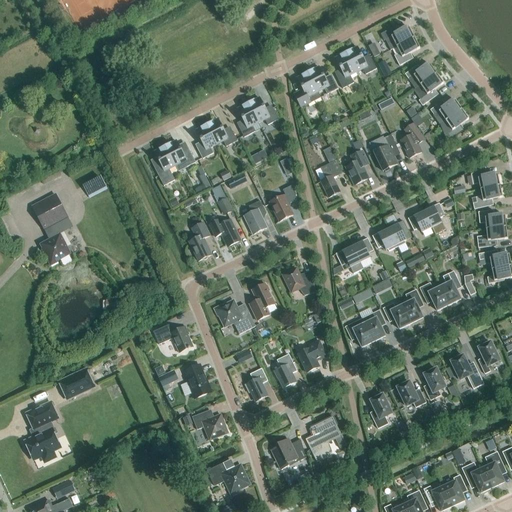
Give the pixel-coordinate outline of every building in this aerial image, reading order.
[(415,38),(409,28),(397,34),(394,28),(381,35),(384,41),(386,40),(388,45),(394,42),(397,48),(415,38)] [(420,49),(415,38),(397,48),(400,53),(394,56),(399,66),(411,60),(408,55),(420,49)] [(364,61),(357,47),(353,50),(353,49),(346,53),(357,73),(363,70),(366,75),(377,69),(371,57),(364,61)] [(376,49),(371,52),(374,58),(380,55),(376,49)] [(357,73),(346,53),(340,56),(335,59),(342,72),(336,75),(343,89),(354,83),(350,76),(357,73)] [(385,61),(378,65),(385,78),(392,74),(385,61)] [(420,86),(437,74),(430,65),(419,72),(416,67),(405,75),(412,84),(417,81),(420,86)] [(338,89),(332,77),(326,80),(319,67),(314,69),(308,73),(318,93),(325,89),(327,95),(338,89)] [(318,93),(308,73),(301,76),(297,78),(304,92),(297,95),(304,107),(315,101),(312,96),(318,93)] [(433,91),(444,84),(437,74),(420,86),(424,91),(419,95),(422,99),(419,101),(422,106),(436,97),(433,91)] [(279,120),(273,108),(266,111),(259,98),(255,100),(248,103),(259,123),(265,120),(268,126),(279,120)] [(446,122),(462,110),(455,100),(444,108),(441,103),(430,110),(437,120),(442,116),(446,122)] [(259,123),(248,103),(242,107),(238,109),(244,123),(238,126),(244,138),(255,132),(253,127),(259,123)] [(412,108),(407,112),(411,118),(417,114),(412,108)] [(458,127),(469,120),(462,110),(446,122),(449,127),(444,130),(451,140),(462,132),(458,127)] [(330,120),(327,115),(321,118),(324,124),(330,120)] [(225,133),(218,119),(213,122),(213,121),(207,125),(217,145),(224,142),(226,147),(238,141),(231,129),(225,133)] [(417,142),(418,141),(424,137),(414,124),(403,129),(408,138),(401,141),(409,159),(422,153),(417,142)] [(217,145),(207,125),(200,128),(196,131),(203,144),(197,147),(203,159),(214,154),(211,148),(217,145)] [(380,141),(370,146),(374,153),(377,160),(376,160),(379,166),(380,165),(383,172),(384,171),(385,173),(390,170),(389,169),(397,165),(392,153),(398,150),(391,135),(380,141)] [(196,163),(190,151),(183,154),(176,141),(172,143),(165,146),(176,167),(182,163),(185,169),(196,163)] [(176,167),(165,146),(159,150),(154,152),(161,166),(155,169),(164,186),(175,181),(170,170),(176,167)] [(333,155),(330,149),(324,152),(327,158),(333,155)] [(354,163),(347,167),(355,185),(368,179),(362,167),(369,164),(362,152),(351,157),(354,163)] [(256,165),(264,161),(260,153),(252,157),(256,165)] [(337,161),(321,169),(326,180),(321,182),(329,199),(341,193),(333,177),(337,175),(337,177),(343,174),(337,161)] [(479,184),(480,190),(500,186),(498,175),(485,177),(483,169),(471,175),(473,185),(479,184)] [(232,179),(228,172),(220,176),(224,183),(232,179)] [(199,176),(204,185),(195,190),(197,195),(211,188),(204,174),(199,176)] [(236,180),(240,187),(247,183),(244,175),(236,180)] [(106,177),(87,183),(91,196),(110,190),(106,177)] [(270,203),(273,208),(280,223),(293,216),(289,208),(291,204),(296,201),(293,185),(283,191),(285,195),(280,198),(271,197),(270,203)] [(490,200),(503,198),(500,186),(480,190),(482,197),(472,199),(474,210),(491,206),(490,200)] [(455,196),(464,194),(462,188),(454,189),(455,196)] [(56,195),(33,207),(45,230),(68,218),(56,195)] [(234,212),(227,198),(226,199),(225,195),(216,200),(218,203),(217,203),(224,217),(234,212)] [(172,209),(178,205),(175,199),(169,203),(172,209)] [(444,203),(447,209),(454,205),(451,199),(444,203)] [(267,214),(264,208),(260,201),(249,207),(252,213),(244,217),(253,235),(267,229),(261,217),(267,214)] [(446,230),(441,218),(445,216),(439,204),(432,208),(432,209),(424,212),(432,228),(436,235),(446,230)] [(506,228),(505,216),(492,217),(491,211),(478,213),(480,224),(486,223),(486,230),(506,228)] [(432,228),(424,212),(416,216),(408,220),(414,231),(420,229),(422,233),(432,228)] [(240,240),(231,221),(222,225),(220,220),(209,225),(216,238),(222,235),(227,246),(240,240)] [(396,226),(388,230),(397,248),(406,244),(404,242),(406,241),(404,236),(410,233),(404,222),(396,226)] [(204,239),(210,237),(204,223),(192,229),(196,239),(189,242),(199,262),(203,260),(204,261),(206,260),(207,259),(208,258),(212,256),(204,239)] [(508,239),(506,228),(486,230),(487,236),(477,237),(478,249),(495,247),(495,241),(508,239)] [(397,248),(388,230),(381,234),(380,233),(373,237),(378,249),(384,246),(386,251),(388,250),(389,252),(397,248)] [(70,254),(60,235),(41,245),(48,258),(47,259),(51,266),(58,262),(58,261),(70,254)] [(452,239),(451,243),(453,247),(459,244),(458,236),(452,239)] [(360,244),(353,247),(360,263),(361,263),(370,258),(368,254),(374,251),(368,239),(360,243),(360,244)] [(350,268),(353,275),(364,270),(360,263),(353,247),(345,251),(336,255),(341,266),(342,267),(344,271),(350,268)] [(423,253),(426,260),(433,257),(430,249),(423,253)] [(491,264),(492,270),(511,266),(509,255),(496,257),(495,251),(479,255),(480,261),(484,260),(485,265),(491,264)] [(414,258),(418,264),(425,261),(422,254),(414,258)] [(407,269),(404,262),(397,266),(400,273),(407,269)] [(344,271),(342,267),(341,266),(333,270),(334,276),(344,271)] [(511,278),(511,268),(511,266),(492,270),(493,277),(487,278),(489,285),(495,283),(495,282),(511,278)] [(296,269),(283,276),(292,293),(299,289),(305,296),(316,293),(311,276),(301,279),(296,269)] [(456,291),(462,288),(454,272),(448,275),(452,282),(440,288),(449,306),(461,300),(456,291)] [(389,279),(387,274),(381,277),(383,282),(389,279)] [(471,282),(470,282),(465,285),(470,296),(476,294),(471,282)] [(449,306),(440,288),(434,291),(430,284),(420,289),(428,305),(433,302),(437,312),(449,306)] [(275,304),(266,285),(252,291),(258,303),(251,307),(250,305),(249,305),(257,322),(270,315),(267,308),(275,304)] [(376,296),(382,294),(378,287),(373,289),(376,296)] [(419,309),(424,306),(416,290),(406,295),(409,303),(402,306),(411,324),(423,318),(419,309)] [(117,309),(118,299),(109,299),(109,309),(117,309)] [(215,309),(218,317),(219,316),(225,328),(234,323),(240,335),(256,327),(249,313),(242,317),(234,301),(222,307),(222,306),(215,309)] [(345,301),(338,304),(341,310),(347,307),(345,301)] [(411,324),(402,306),(396,309),(394,304),(383,309),(390,323),(395,320),(400,330),(411,324)] [(371,309),(361,314),(374,343),(387,337),(381,327),(386,325),(379,311),(374,314),(371,309)] [(362,348),(374,342),(363,320),(346,328),(352,342),(357,340),(362,348)] [(172,333),(169,326),(153,332),(159,345),(173,339),(179,354),(193,348),(188,335),(189,335),(186,327),(172,333)] [(317,362),(327,357),(319,341),(309,346),(310,349),(298,355),(307,373),(319,367),(317,362)] [(491,343),(479,349),(484,360),(479,363),(485,375),(490,372),(488,367),(500,361),(491,343)] [(235,356),(239,363),(251,357),(248,350),(235,356)] [(284,389),(296,383),(292,374),(297,372),(289,355),(277,361),(281,369),(274,372),(278,380),(279,379),(284,389)] [(484,385),(474,365),(469,368),(463,356),(451,362),(460,381),(467,377),(473,390),(484,385)] [(185,371),(196,399),(211,393),(210,392),(212,392),(209,384),(207,384),(200,365),(185,371)] [(155,371),(158,378),(165,375),(161,368),(155,371)] [(254,382),(246,386),(250,394),(251,393),(256,402),(268,397),(262,384),(268,382),(262,369),(250,375),(254,382)] [(439,375),(436,369),(424,375),(430,387),(425,389),(430,401),(441,396),(439,391),(445,388),(443,382),(444,381),(441,374),(439,375)] [(95,388),(86,370),(59,382),(67,400),(95,388)] [(179,380),(174,370),(165,375),(158,378),(163,388),(179,380)] [(426,403),(420,392),(415,394),(409,382),(397,388),(406,407),(413,403),(416,408),(426,403)] [(392,414),(383,395),(371,401),(376,413),(371,416),(378,430),(388,424),(385,417),(392,414)] [(430,405),(437,418),(444,415),(438,402),(430,405)] [(58,419),(51,403),(26,414),(34,430),(35,430),(38,436),(25,442),(27,447),(26,450),(28,454),(31,456),(33,460),(42,456),(44,460),(47,461),(53,458),(54,456),(53,452),(61,448),(55,435),(58,433),(55,428),(54,429),(51,423),(58,419)] [(229,434),(226,427),(226,428),(221,415),(210,420),(207,412),(192,418),(197,431),(204,428),(210,441),(222,436),(222,437),(229,434)] [(192,425),(189,417),(183,419),(186,428),(192,425)] [(332,453),(328,442),(341,436),(333,418),(315,427),(317,430),(312,432),(313,437),(306,440),(317,462),(330,458),(328,454),(332,453)] [(291,445),(288,440),(278,445),(279,447),(272,450),(281,471),(306,458),(304,454),(305,453),(301,440),(291,445)] [(511,448),(503,453),(510,467),(511,466),(511,448)] [(505,470),(497,453),(486,458),(489,466),(483,469),(492,488),(504,483),(499,472),(505,470)] [(466,464),(463,457),(456,460),(458,467),(466,464)] [(223,464),(207,472),(215,487),(225,482),(232,495),(239,492),(238,490),(249,485),(241,467),(227,473),(223,464)] [(492,488),(483,469),(477,472),(474,464),(462,469),(470,486),(476,483),(480,494),(492,488)] [(314,469),(316,476),(324,474),(322,466),(314,469)] [(417,468),(412,470),(417,480),(422,478),(417,468)] [(416,482),(413,475),(404,479),(407,486),(416,482)] [(465,488),(460,476),(454,479),(455,482),(444,487),(453,507),(465,501),(460,491),(465,488)] [(76,491),(71,481),(61,485),(66,496),(76,491)] [(441,511),(453,507),(444,487),(432,493),(430,488),(424,490),(431,504),(436,502),(440,511),(441,511)] [(112,490),(101,495),(107,508),(118,503),(112,490)] [(426,506),(419,492),(408,497),(410,503),(404,505),(407,511),(421,511),(420,509),(426,506)] [(63,511),(73,508),(69,499),(49,508),(46,503),(31,510),(31,511),(63,511)]
